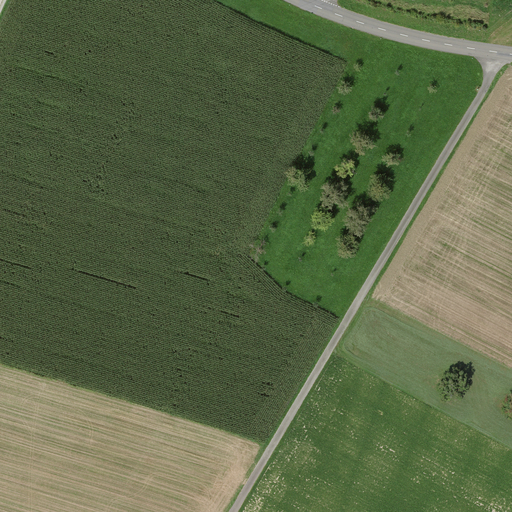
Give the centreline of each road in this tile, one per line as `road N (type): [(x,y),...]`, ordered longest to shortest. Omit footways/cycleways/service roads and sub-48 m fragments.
road 1 (track): [(507,54),(235,511)]
road 2 (tertiary): [(511,55),(420,40),(317,8)]
